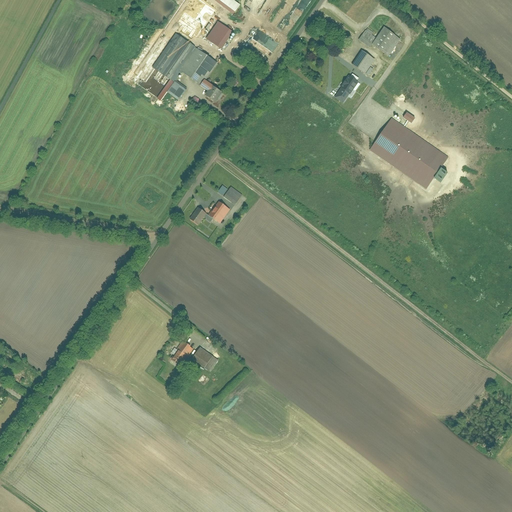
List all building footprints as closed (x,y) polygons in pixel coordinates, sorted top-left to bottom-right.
[(202,97),(210,102),(216,92),(200,81),(212,64),(185,45),(191,36),(192,37),(202,23),(190,15),(175,37),(174,36),(150,69),(171,83),(178,73),(206,92),(202,97)] [(401,40),(384,27),(377,37),(367,30),(359,40),(368,47),(372,43),(389,56),(401,40)] [(363,53),(353,66),(364,74),(374,62),(363,53)] [(356,82),(359,79),(352,75),(350,77),(349,76),(341,88),(342,89),(336,98),(343,103),(347,96),(351,99),(355,92),(352,90),(357,83),(356,82)] [(174,84),(168,93),(178,100),(184,91),(174,84)] [(223,187),(218,194),(222,198),(227,191),(223,187)] [(242,196),(231,188),(224,198),(235,206),(242,196)] [(219,203),(209,217),(213,220),(220,225),(230,212),(219,203)] [(198,209),(189,221),(197,227),(204,218),(211,224),(213,220),(209,217),(198,209)] [(184,344),(172,361),(181,367),(193,350),(184,344)] [(204,369),(210,373),(219,361),(201,349),(196,356),(207,364),(204,369)]
